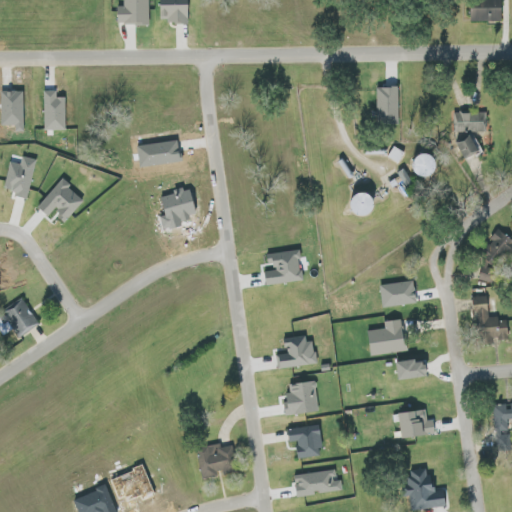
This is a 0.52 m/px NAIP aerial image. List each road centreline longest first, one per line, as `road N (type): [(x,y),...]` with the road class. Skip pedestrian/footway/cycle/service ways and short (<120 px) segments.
road 1 (residential): [(0,60),(511,52)]
road 2 (residential): [(270,511),(207,57)]
road 3 (residential): [(0,380),(167,268),(235,255)]
road 4 (residential): [(461,375),(446,258),(511,193)]
road 5 (residential): [(461,375),(481,511)]
road 6 (residential): [(0,232),(24,240),(82,323)]
